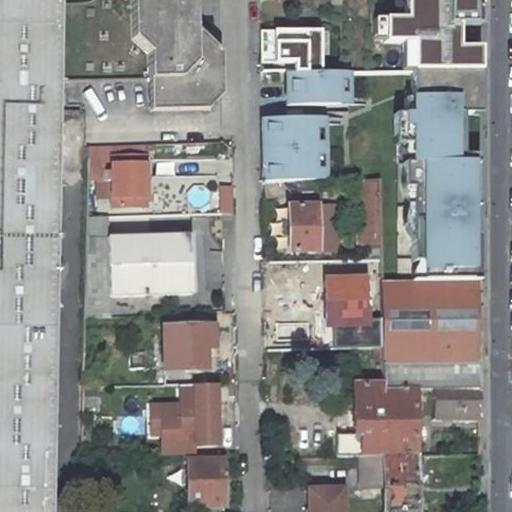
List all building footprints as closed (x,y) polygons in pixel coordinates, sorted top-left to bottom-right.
[(0,0),(0,511),(52,511),(60,115),(62,0),(0,0)] [(131,0),(132,39),(148,55),(148,80),(179,80),(195,30),(194,0),(131,0)] [(409,70),(479,69),(478,46),(454,47),(454,27),(478,26),(477,0),(400,0),(401,18),(378,19),(379,44),(409,44),(409,70)] [(320,28),(258,29),(259,75),(319,73),(320,28)] [(206,111),(220,96),(219,53),(195,30),(179,80),(148,80),(149,112),(206,111)] [(479,72),(411,73),(411,100),(404,100),(404,116),(393,116),(393,138),(404,138),(404,147),(411,147),(411,165),(402,165),(402,190),(411,190),(411,264),(421,264),(421,283),(479,282),(479,236),(469,236),(469,209),(479,209),(479,158),(461,158),(461,117),(479,117),(479,72)] [(288,75),(285,75),(286,108),(348,107),(347,73),(345,73),(318,74),(317,74),(288,75)] [(322,121),(261,122),(262,185),(288,184),(315,183),(324,183),(322,121)] [(404,138),(393,138),(393,147),(404,147),(404,138)] [(111,158),(111,148),(88,148),(87,158),(111,158)] [(144,208),(144,157),(111,158),(87,158),(87,181),(111,181),(111,193),(111,198),(111,208),(144,208)] [(365,260),(378,259),(377,181),(357,182),(358,245),(365,244),(365,260)] [(288,252),(328,252),(327,207),(287,207),(287,225),(287,237),(288,252)] [(192,295),(190,237),(107,239),(106,219),(86,219),(83,318),(109,317),(109,297),(192,295)] [(379,273),(378,259),(365,260),(366,273),(379,273)] [(421,264),(411,264),(411,283),(421,283),(421,264)] [(325,327),(365,326),(365,280),(324,281),(325,327)] [(365,331),(380,331),(379,283),(379,280),(365,280),(365,326),(365,331)] [(479,393),(479,282),(421,283),(411,283),(379,283),(380,331),(380,349),(381,359),(381,385),(381,390),(413,390),(432,391),(479,393)] [(213,348),(212,315),(187,316),(187,327),(162,328),(163,386),(178,386),(205,385),(204,348),(213,348)] [(187,327),(187,316),(162,316),(162,328),(187,327)] [(380,349),(380,331),(365,331),(359,331),(359,336),(358,336),(359,350),(374,350),(380,349)] [(181,448),(218,446),(217,441),(216,392),(216,385),(205,385),(178,386),(181,448)] [(382,458),(414,458),(413,390),(381,390),(381,385),(353,385),(354,459),(359,459),(382,458)] [(479,421),(479,393),(432,391),(432,420),(479,421)] [(85,439),(91,440),(92,425),(80,425),(78,457),(84,457),(85,439)] [(237,455),(237,441),(217,441),(218,446),(218,455),(237,455)] [(196,511),(222,511),(221,460),(202,461),(202,455),(187,455),(188,507),(196,507),(196,511)] [(360,488),(383,487),(382,458),(359,459),(360,488)] [(383,511),(415,511),(414,458),(382,458),(383,487),(383,511)] [(342,511),(341,490),(308,491),(308,511),(342,511)]
